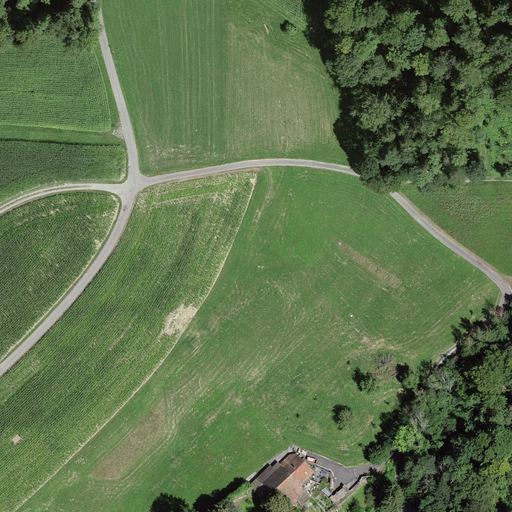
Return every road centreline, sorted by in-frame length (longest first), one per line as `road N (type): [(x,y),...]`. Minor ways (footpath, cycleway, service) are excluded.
road 1 (track): [(379,181),(507,293),(496,317),(432,380),(402,452),(401,511)]
road 2 (unclassified): [(0,370),(101,258),(128,202),(131,142),(95,0)]
road 3 (track): [(132,183),(270,162),(347,169),(379,181)]
road 4 (track): [(131,189),(63,186),(0,211)]
